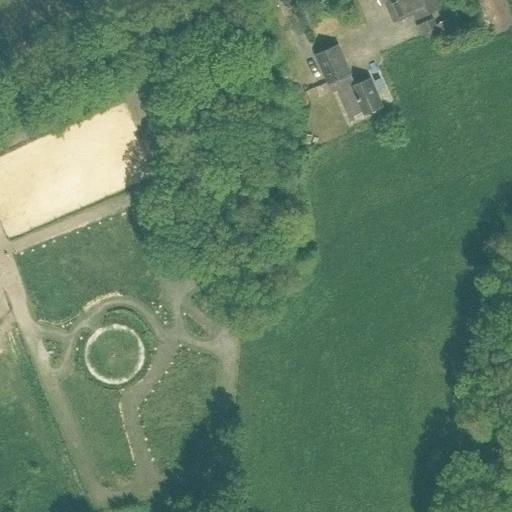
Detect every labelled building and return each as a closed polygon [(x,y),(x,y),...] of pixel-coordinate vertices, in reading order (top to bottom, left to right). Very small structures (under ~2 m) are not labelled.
[(383,0),(394,23),(415,13),(417,17),(443,6),(440,0),(383,0)] [(421,20),(429,37),(442,31),(434,13),(421,20)] [(351,74),(339,45),(316,55),(329,84),(351,74)] [(384,107),(371,78),(351,86),(363,115),(384,107)] [(212,350),(230,349),(229,326),(210,327),(212,350)]
